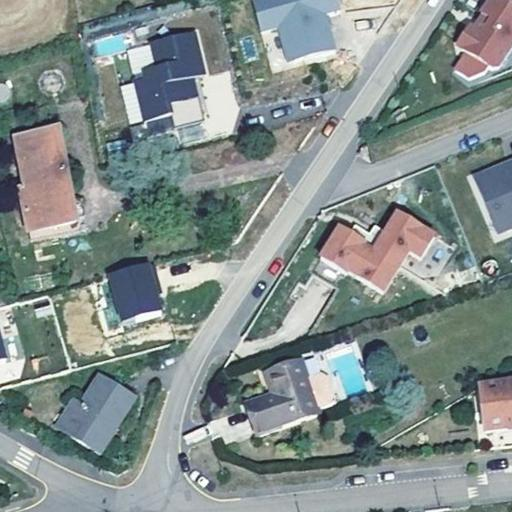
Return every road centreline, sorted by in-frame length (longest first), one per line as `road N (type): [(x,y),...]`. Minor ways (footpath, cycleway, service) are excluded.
road 1 (residential): [(155,511),(156,474),(193,364),(440,0)]
road 2 (residential): [(511,482),(249,511)]
